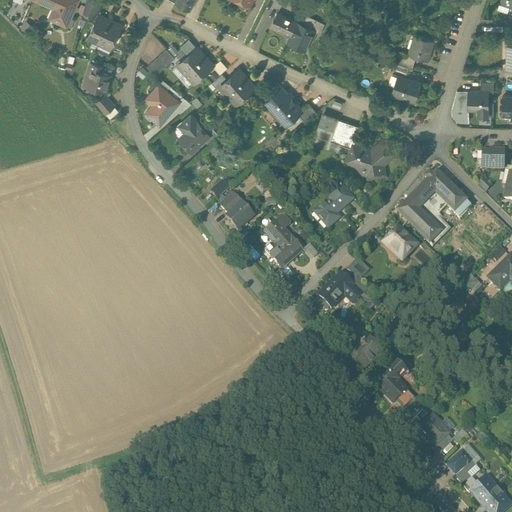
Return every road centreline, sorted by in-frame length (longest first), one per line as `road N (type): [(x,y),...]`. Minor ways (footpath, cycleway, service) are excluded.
road 1 (residential): [(152,14),(127,83),(143,152),(280,313)]
road 2 (residential): [(437,132),(152,14)]
road 3 (residential): [(280,313),(459,511)]
road 4 (residential): [(432,147),(280,313)]
road 5 (residential): [(478,0),(437,132)]
